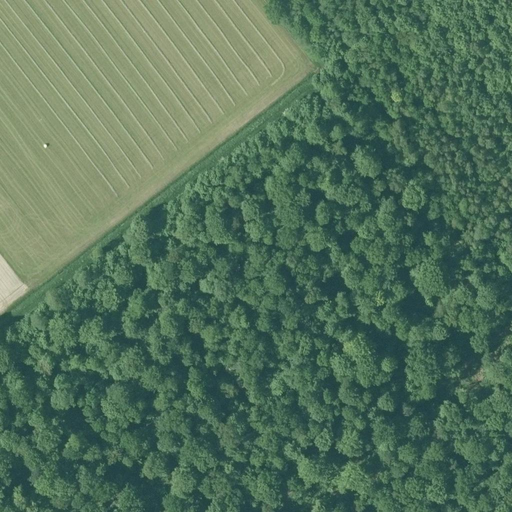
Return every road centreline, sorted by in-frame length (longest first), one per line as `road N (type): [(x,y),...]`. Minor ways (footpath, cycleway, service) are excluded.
road 1 (track): [(0,332),(301,95),(319,92)]
road 2 (track): [(247,511),(381,429),(511,320)]
